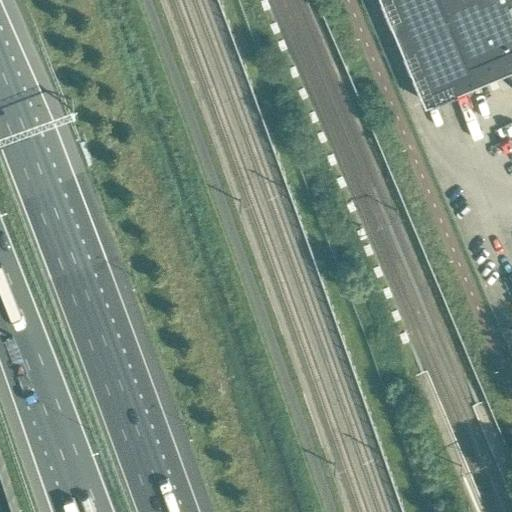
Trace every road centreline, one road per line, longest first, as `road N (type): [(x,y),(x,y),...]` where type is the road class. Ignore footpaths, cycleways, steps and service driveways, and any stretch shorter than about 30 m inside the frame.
road 1 (motorway): [(159,511),(0,86)]
road 2 (motorway): [(0,274),(90,511)]
